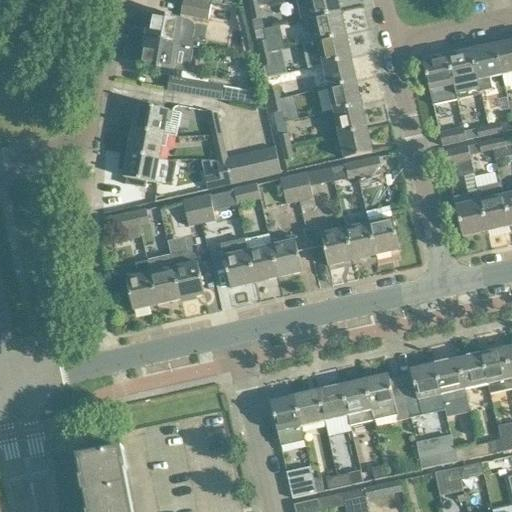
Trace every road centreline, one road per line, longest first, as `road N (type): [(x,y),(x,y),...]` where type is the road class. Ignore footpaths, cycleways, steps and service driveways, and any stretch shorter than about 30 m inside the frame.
road 1 (residential): [(448,287),(392,40)]
road 2 (tertiary): [(11,386),(234,334)]
road 3 (tertiary): [(234,334),(448,287)]
road 4 (residential): [(274,511),(234,334)]
road 5 (residential): [(87,152),(112,0)]
road 6 (tertiary): [(36,511),(11,386)]
road 7 (residential): [(392,40),(511,16)]
